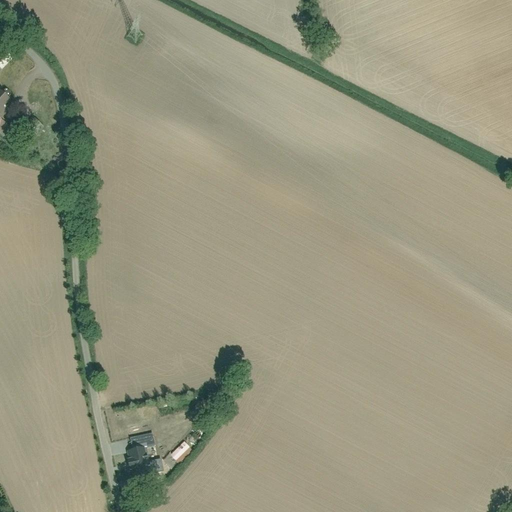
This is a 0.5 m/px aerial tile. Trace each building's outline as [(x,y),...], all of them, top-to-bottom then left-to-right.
[(0,117),(9,106),(0,99),(0,117)] [(1,123),(0,124),(0,138),(9,147),(18,137),(1,123)] [(182,445),(169,458),(177,465),(189,452),(182,445)] [(156,450),(147,452),(151,474),(160,473),(156,450)] [(138,452),(126,454),(131,480),(143,477),(138,452)]
